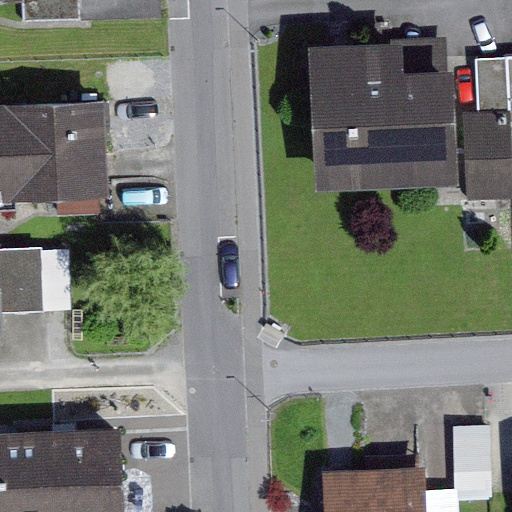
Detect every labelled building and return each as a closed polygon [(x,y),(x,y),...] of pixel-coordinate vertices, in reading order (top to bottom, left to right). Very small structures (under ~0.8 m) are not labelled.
[(455,47),(318,54),(325,185),(462,177),(455,47)] [(112,95),(0,97),(0,194),(114,190),(112,95)] [(0,325),(6,325),(6,309),(80,306),(77,233),(0,234),(0,325)] [(131,511),(128,417),(0,422),(0,511),(131,511)] [(434,511),(431,460),(335,467),(337,511),(434,511)]
